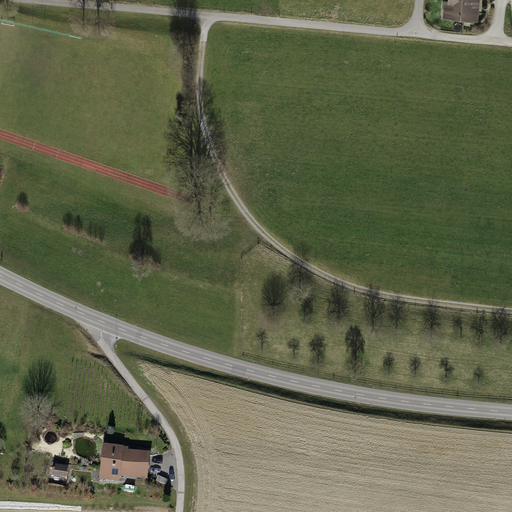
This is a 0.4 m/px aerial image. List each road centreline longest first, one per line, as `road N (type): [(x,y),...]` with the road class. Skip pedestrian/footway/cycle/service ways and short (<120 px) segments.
road 1 (track): [(207,16),(203,123),(221,172),(262,235),(356,289),(511,311)]
road 2 (tertiary): [(100,322),(322,388),(511,413)]
road 3 (unclassified): [(26,0),(418,34)]
road 4 (residential): [(100,322),(102,344),(172,434),(181,511)]
